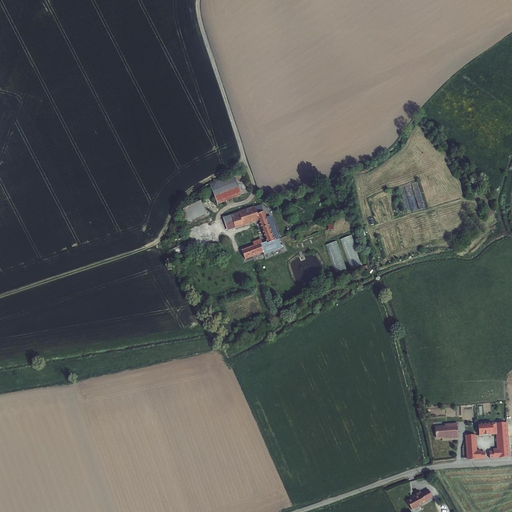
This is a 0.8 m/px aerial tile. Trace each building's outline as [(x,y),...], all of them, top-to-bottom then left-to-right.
[(208,185),(209,188),(241,177),(240,174),(208,185)] [(241,177),(209,188),(215,206),(247,194),(241,177)] [(199,202),(178,211),(183,223),(204,214),(199,202)] [(221,221),(222,223),(237,218),(237,216),(252,210),(253,213),(259,211),(257,207),(221,221)] [(222,223),(226,233),(258,221),(267,245),(276,241),(267,218),(262,220),(259,211),(253,213),(252,210),(237,216),(237,218),(222,223)] [(343,238),(352,268),(362,265),(353,235),(343,238)] [(241,252),(244,260),(261,253),(258,245),(260,244),(259,240),(251,244),(252,247),(241,252)] [(327,244),(336,272),(348,268),(339,240),(327,244)] [(456,439),(454,424),(445,425),(445,427),(442,427),(432,428),(433,439),(447,438),(447,439),(456,439)] [(486,454),(486,460),(506,459),(503,425),(492,425),(491,424),(476,425),(476,437),(493,436),(494,452),(489,452),(489,454),(486,454)] [(459,450),(460,462),(461,461),(465,461),(482,460),(482,454),(477,454),(477,452),(472,452),(470,437),(464,437),(462,438),(463,450),(462,450),(459,450)] [(414,495),(407,499),(411,508),(426,500),(425,499),(432,495),(428,487),(421,491),(420,489),(413,493),(414,495)]
